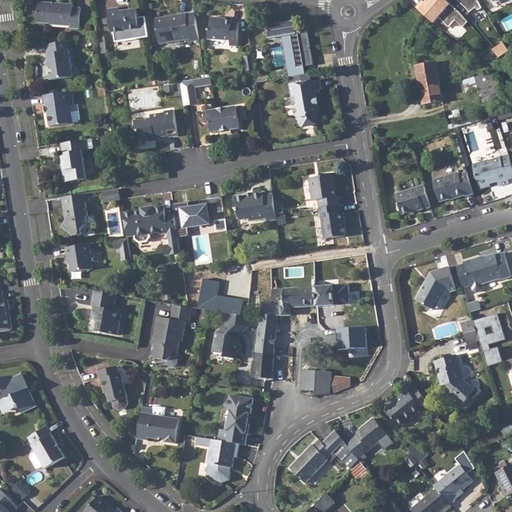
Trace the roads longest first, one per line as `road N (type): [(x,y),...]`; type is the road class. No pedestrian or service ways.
road 1 (residential): [(265,511),(260,482),(279,443),(384,382),(394,362),(379,257)]
road 2 (residential): [(40,350),(0,65)]
road 3 (residential): [(361,143),(130,192)]
road 4 (residential): [(379,257),(511,219)]
road 5 (residential): [(102,460),(55,390),(40,350)]
